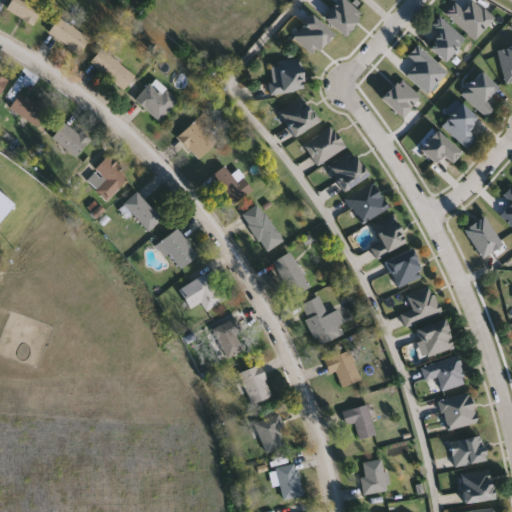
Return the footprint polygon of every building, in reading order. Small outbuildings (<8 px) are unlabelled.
[(7,10),(12,0),(35,0),(45,5),(34,24),(7,10)] [(445,61),(429,46),(438,35),(429,27),(440,15),(466,39),(445,61)] [(88,54),(49,39),(55,21),(95,36),(88,54)] [(511,82),(507,84),(498,49),(511,45),(511,82)] [(91,62),(103,48),(139,79),(127,93),(91,62)] [(305,89),(271,95),(269,82),(281,80),(278,62),(300,59),(305,89)] [(486,118),(461,93),(483,72),(498,87),(488,97),(497,107),(486,118)] [(154,121),(137,95),(161,80),(177,106),(154,121)] [(319,122),(293,136),(282,114),(307,100),(319,122)] [(442,125),(463,103),(478,118),(467,129),(477,139),(467,149),(442,125)] [(199,159),(178,137),(202,115),(223,137),(199,159)] [(91,141),(77,158),(52,138),(66,121),(91,141)] [(319,166),(304,145),(332,126),(346,147),(319,166)] [(420,149),(438,130),(462,153),(452,163),(442,154),(434,163),(420,149)] [(341,189),(331,163),(357,153),(367,179),(341,189)] [(96,169),(108,156),(132,179),(111,202),(97,190),(107,180),(96,169)] [(211,177),(225,166),(247,194),(233,205),(211,177)] [(0,176),(21,176),(21,183),(39,183),(39,197),(40,197),(40,221),(24,221),(24,229),(0,229),(0,176)] [(346,196),(376,182),(389,210),(359,224),(346,196)] [(511,226),(501,215),(511,204),(511,202),(504,194),(511,186),(511,226)] [(163,219),(149,231),(124,205),(138,192),(163,219)] [(284,241),(267,252),(242,214),(260,203),(284,241)] [(381,240),(374,225),(393,215),(407,242),(377,258),(370,245),(381,240)] [(483,258),(465,229),(486,216),(504,245),(483,258)] [(186,268),(159,251),(170,231),(198,248),(186,268)] [(399,288),(386,261),(411,248),(425,275),(399,288)] [(311,287),(293,297),(273,261),(291,251),(311,287)] [(206,311),(201,303),(192,309),(180,288),(211,272),(226,300),(206,311)] [(413,309),(407,296),(429,285),(441,309),(407,326),(401,315),(413,309)] [(337,309),(347,334),(318,345),(301,304),(320,296),(327,313),(337,309)] [(228,358),(213,327),(237,316),(244,331),(237,334),(245,350),(228,358)] [(418,328),(445,319),(455,348),(428,357),(418,328)] [(324,360),(351,350),(362,380),(343,387),(337,372),(330,374),(324,360)] [(465,385),(441,391),(438,378),(426,381),(422,366),(458,357),(465,385)] [(255,405),(239,374),(260,364),(275,395),(255,405)] [(480,419),(450,431),(438,403),(468,391),(480,419)] [(343,412),(368,404),(377,434),(360,439),(355,423),(347,425),(343,412)] [(279,414),(289,446),(266,453),(256,422),(279,414)] [(450,442),(481,434),(487,459),(456,467),(450,442)] [(389,491),(364,495),(361,477),(365,476),(363,462),(383,459),(389,491)] [(284,500),(276,468),(297,463),(304,496),(284,500)] [(495,498),(466,504),(461,474),(490,469),(495,498)]
